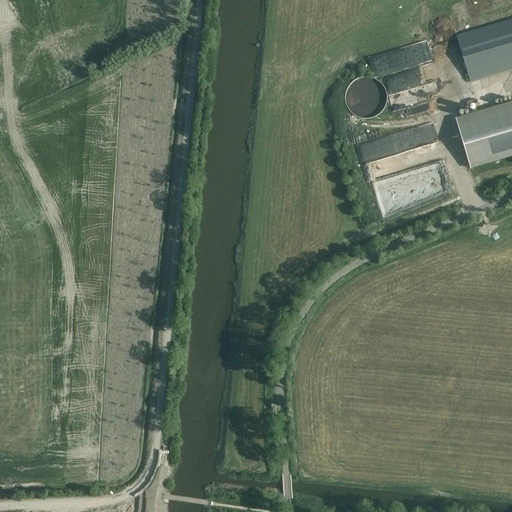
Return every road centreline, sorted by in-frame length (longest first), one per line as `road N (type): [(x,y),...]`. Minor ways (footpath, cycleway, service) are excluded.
road 1 (unclassified): [(131,511),(154,460),(198,0)]
road 2 (unclassified): [(289,511),(279,368),(290,328),(311,297),(341,269),(511,193)]
